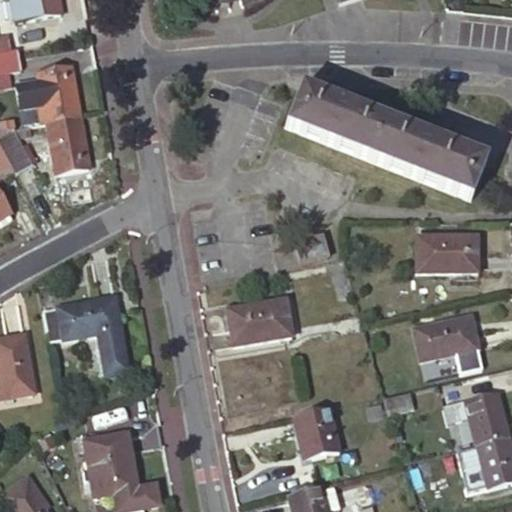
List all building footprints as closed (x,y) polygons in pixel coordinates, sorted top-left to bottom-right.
[(58,0),(12,0),(11,0),(16,26),(62,17),(58,0)] [(182,0),(187,3),(192,5),(197,7),(203,9),(209,10),(214,11),(220,11),(226,10),(231,9),(238,7),(245,4),(250,1),(251,0),(182,0)] [(7,40),(0,41),(0,57),(10,56),(7,40)] [(10,56),(0,57),(0,77),(21,74),(17,54),(10,56)] [(80,122),(80,121),(70,70),(37,76),(47,128),(80,122)] [(468,202),(483,164),(300,92),(285,130),(468,202)] [(90,172),(80,121),(80,122),(47,128),(56,179),(90,172)] [(0,150),(13,174),(15,178),(32,168),(13,134),(0,136),(0,150)] [(0,181),(13,174),(0,150),(0,181)] [(0,229),(11,222),(9,218),(11,217),(0,198),(0,229)] [(327,261),(320,239),(294,246),(300,268),(327,261)] [(477,276),(476,240),(414,241),(415,276),(477,276)] [(114,300),(42,315),(48,347),(101,336),(103,350),(100,351),(105,379),(128,374),(114,300)] [(291,340),(284,304),(225,313),(232,350),(291,340)] [(477,352),(469,320),(412,333),(419,365),(477,352)] [(34,396),(24,339),(0,343),(0,392),(2,402),(34,396)] [(409,397),(382,403),(386,418),(413,412),(409,397)] [(475,450),(507,441),(495,398),(443,411),(448,427),(468,422),(475,450)] [(326,412),(292,421),(303,463),(337,455),(326,412)] [(413,412),(386,418),(390,432),(417,426),(413,412)] [(136,492),(126,437),(83,445),(93,501),(114,497),(116,511),(140,511),(158,509),(155,489),(136,492)] [(511,486),(511,461),(507,441),(475,450),(455,454),(466,495),(486,491),(487,493),(511,486)] [(43,511),(48,510),(27,480),(6,493),(11,500),(7,502),(14,511),(43,511)] [(321,493),(325,511),(341,511),(335,489),(321,493)] [(320,491),(285,500),(288,511),(325,511),(321,493),(320,491)]
